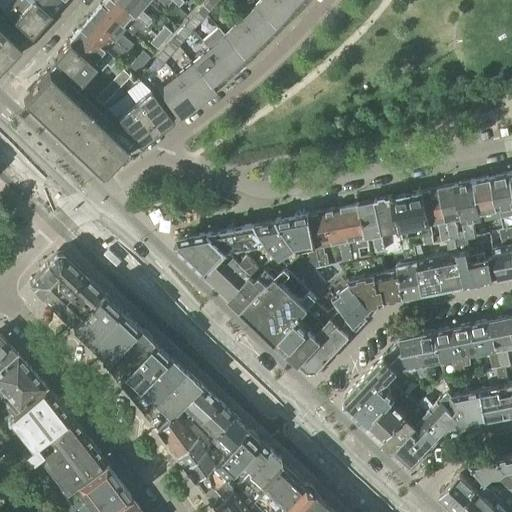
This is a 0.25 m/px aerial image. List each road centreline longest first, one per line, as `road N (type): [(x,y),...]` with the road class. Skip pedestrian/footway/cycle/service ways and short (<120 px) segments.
road 1 (residential): [(154,157),(268,191),(511,142)]
road 2 (residential): [(176,511),(1,286)]
road 3 (residential): [(511,284),(385,310),(292,410)]
road 4 (residential): [(154,157),(292,41),(327,0)]
road 5 (secondary): [(186,311),(141,254),(79,210)]
road 6 (secondary): [(79,210),(127,269),(186,311)]
road 7 (secondary): [(292,410),(398,511)]
road 8 (secondary): [(186,311),(292,410)]
road 9 (residential): [(409,511),(485,428),(511,423)]
